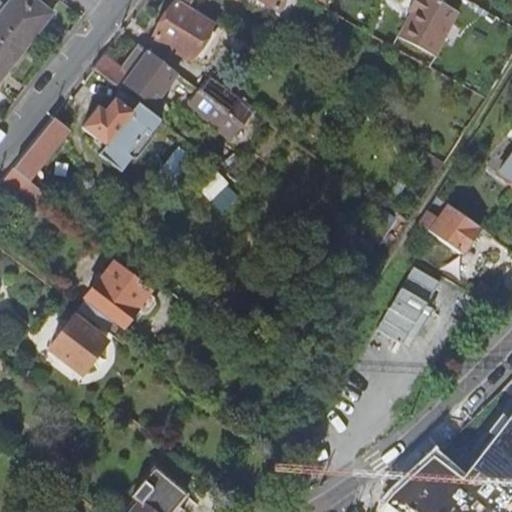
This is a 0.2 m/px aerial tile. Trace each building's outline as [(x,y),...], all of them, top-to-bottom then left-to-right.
[(15,0),(0,19),(0,31),(25,52),(54,15),(34,0),(15,0)] [(259,0),(278,10),(284,0),(259,0)] [(310,0),(325,8),(329,0),(310,0)] [(413,7),(399,31),(435,51),(460,5),(451,0),(409,0),(408,4),(413,7)] [(188,57),(207,27),(210,22),(176,2),(155,35),(188,57)] [(0,83),(25,52),(0,31),(0,83)] [(149,54),(139,47),(123,69),(129,74),(132,77),(149,54)] [(149,54),(132,77),(126,85),(155,107),(178,74),(149,54)] [(105,55),(94,69),(119,88),(129,74),(123,69),(105,55)] [(232,113),(242,100),(212,79),(203,92),(204,93),(232,113)] [(232,113),(204,93),(195,105),(209,115),(211,113),(225,123),(232,113)] [(132,113),(115,100),(105,113),(97,108),(81,128),(106,148),(98,158),(120,175),(128,164),(138,162),(152,144),(149,136),(160,121),(138,105),(132,113)] [(54,120),(14,171),(30,184),(69,132),(54,120)] [(511,150),(498,169),(511,180),(511,150)] [(14,171),(0,188),(0,193),(27,214),(43,194),(30,184),(14,171)] [(203,190),(224,210),(240,193),(219,173),(203,190)] [(437,192),(421,218),(462,247),(480,222),(437,192)] [(511,283),(511,262),(508,260),(498,274),(511,283)] [(82,313),(113,337),(121,327),(124,329),(137,313),(145,318),(146,316),(148,317),(158,303),(150,297),(152,294),(115,265),(87,300),(90,303),(82,313)] [(84,378),(108,348),(75,323),(51,353),(84,378)] [(431,454),(389,494),(413,511),(511,511),(511,381),(509,386),(511,388),(511,400),(449,482),(447,480),(452,474),(447,470),(449,467),(431,454)] [(40,465),(51,474),(64,459),(52,450),(40,465)] [(175,511),(180,505),(176,501),(183,491),(151,466),(128,495),(134,500),(124,511),(175,511)] [(413,511),(389,494),(376,511),(377,511),(413,511)]
